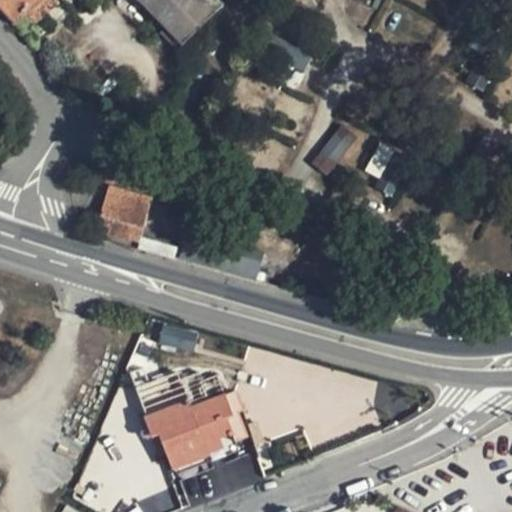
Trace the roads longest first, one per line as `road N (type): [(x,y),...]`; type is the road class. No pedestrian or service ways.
road 1 (secondary): [(0,254),(434,376),(487,382)]
road 2 (secondary): [(511,346),(444,348),(384,335),(61,244)]
road 3 (residential): [(243,511),(467,413),(487,382)]
road 4 (unknown): [(58,150),(97,144),(208,205),(242,212),(302,199)]
road 5 (unknown): [(302,199),(472,275)]
road 6 (unknown): [(302,199),(364,87)]
